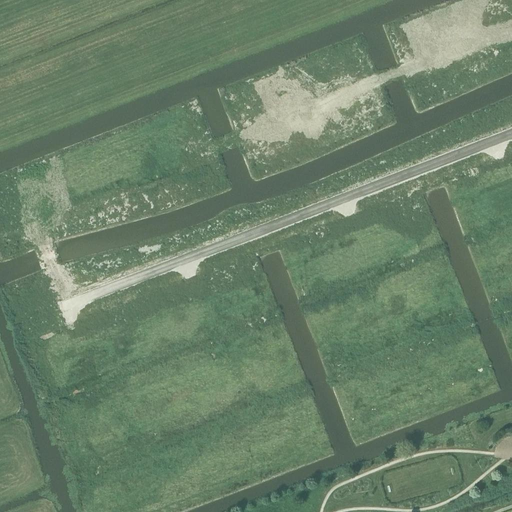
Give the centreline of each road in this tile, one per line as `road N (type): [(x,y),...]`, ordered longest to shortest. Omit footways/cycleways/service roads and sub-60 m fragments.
road 1 (residential): [(69,305),(40,238),(207,154),(511,31)]
road 2 (unclassified): [(343,199),(185,260)]
road 3 (unclassified): [(493,141),(343,199)]
road 4 (unclassified): [(185,260),(69,305)]
